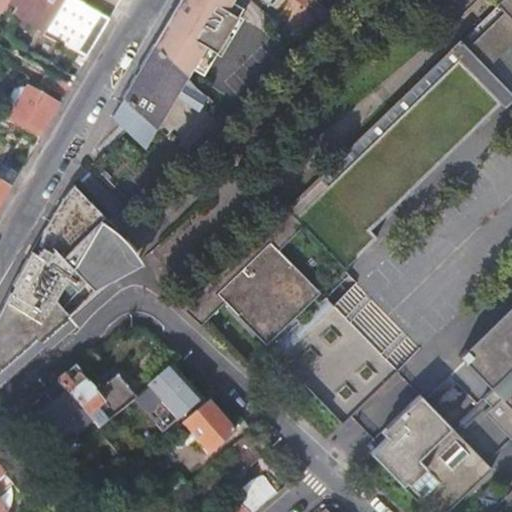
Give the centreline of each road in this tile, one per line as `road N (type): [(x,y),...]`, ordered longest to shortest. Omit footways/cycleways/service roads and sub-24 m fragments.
road 1 (residential): [(325,473),(308,445),(168,316),(143,304),(111,312),(0,409)]
road 2 (residential): [(0,260),(126,29),(154,0)]
